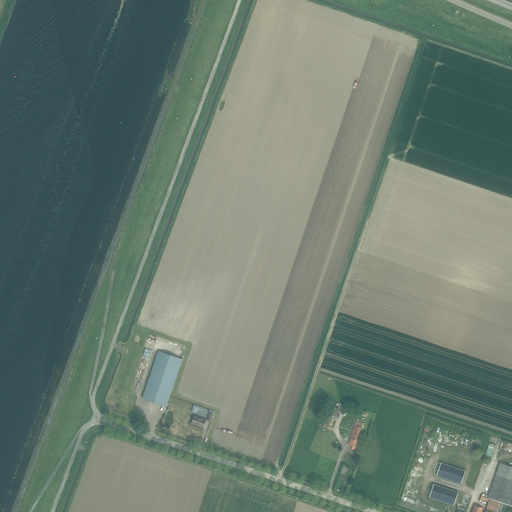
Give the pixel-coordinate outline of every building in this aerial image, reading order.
[(183,334),(187,335),(186,337),(189,339),(194,324),(188,322),(183,334)] [(159,351),(144,394),(143,399),(166,407),(183,359),(159,351)] [(323,428),(330,431),(339,409),(332,406),(329,405),(325,414),(328,415),(323,428)] [(195,416),(193,419),(192,424),(203,428),(206,420),(195,416)] [(356,421),(349,440),(348,445),(350,445),(350,448),(355,449),(363,423),(356,421)] [(496,455),(501,435),(495,434),(491,453),(496,455)] [(441,463),(436,476),(461,484),(465,471),(441,463)] [(486,509),(494,511),(496,511),(500,502),(511,506),(511,503),(511,467),(500,463),(488,498),(490,499),(486,509)] [(458,492),(434,484),(429,497),(450,504),(454,506),(454,504),(458,492)]
